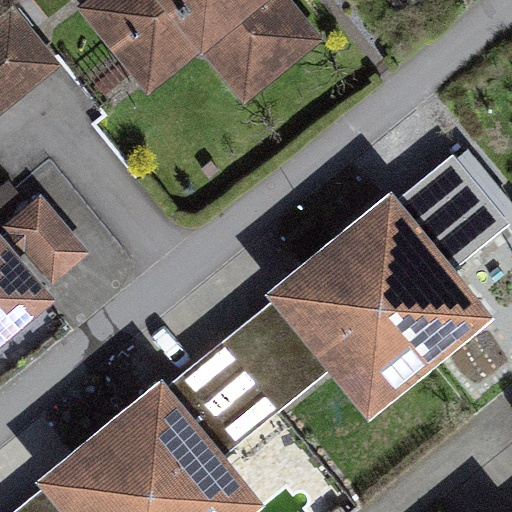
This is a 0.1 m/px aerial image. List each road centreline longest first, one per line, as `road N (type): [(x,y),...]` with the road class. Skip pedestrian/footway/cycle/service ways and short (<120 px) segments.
road 1 (residential): [(509,0),(0,418)]
road 2 (residential): [(380,511),(511,408)]
